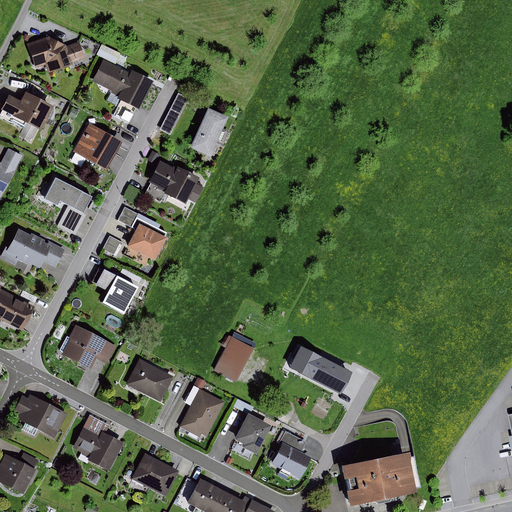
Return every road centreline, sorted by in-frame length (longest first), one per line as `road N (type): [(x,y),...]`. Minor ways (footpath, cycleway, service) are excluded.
road 1 (residential): [(168,89),(23,367)]
road 2 (residential): [(23,367),(294,511)]
road 3 (residential): [(294,511),(371,377)]
